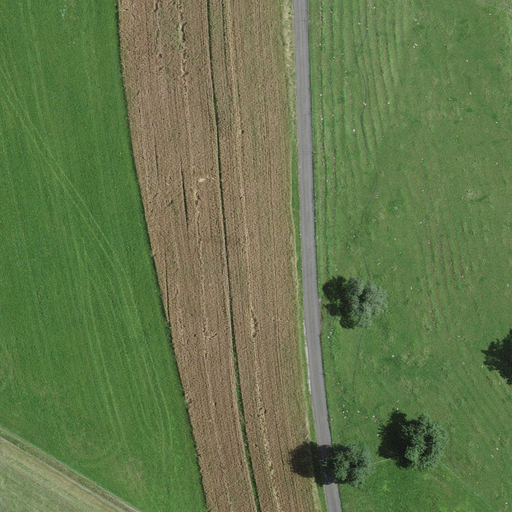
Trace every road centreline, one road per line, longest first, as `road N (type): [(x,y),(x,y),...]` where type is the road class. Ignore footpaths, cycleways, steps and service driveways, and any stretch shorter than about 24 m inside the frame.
road 1 (residential): [(335,511),(318,425),(297,0)]
road 2 (track): [(0,440),(122,511)]
